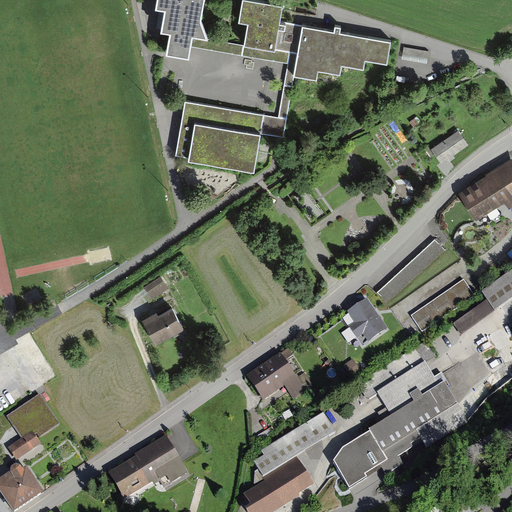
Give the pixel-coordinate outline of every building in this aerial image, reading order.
[(171,35),(166,56),(189,60),(191,46),(193,37),(207,39),(201,19),(203,0),(157,0),(155,11),(165,13),(161,34),(171,35)] [(258,0),(242,0),(239,21),(248,22),(244,46),(275,52),(275,49),(281,22),(284,4),(258,0)] [(298,53),(303,25),(281,22),(275,49),(298,53)] [(335,31),(303,25),(298,53),(295,74),(316,77),(318,67),(339,71),(341,62),(363,66),(364,58),(388,62),(391,40),(340,31),(341,26),(336,25),(335,31)] [(193,37),(191,46),(288,63),(290,52),(275,49),(275,52),(244,46),(207,39),(193,37)] [(429,63),(430,51),(410,49),(408,61),(429,63)] [(279,118),(264,116),(260,133),(283,137),(295,74),(298,53),(290,52),(288,63),(279,118)] [(185,101),(175,156),(253,172),(260,133),(264,116),(185,101)] [(468,144),(457,131),(430,148),(441,165),(468,144)] [(458,194),(475,221),(506,202),(509,208),(511,206),(511,158),(487,175),(487,176),(458,194)] [(388,305),(446,251),(435,239),(377,292),(388,305)] [(461,334),(511,299),(511,270),(482,291),(488,299),(453,322),(461,334)] [(152,301),(169,290),(160,277),(143,289),(152,301)] [(421,329),(474,293),(464,279),(411,315),(421,329)] [(384,326),(365,300),(350,311),(357,320),(351,325),(358,335),(365,330),(370,336),(384,326)] [(156,313),(141,322),(155,347),(184,331),(172,309),(158,317),(156,313)] [(428,445),(468,417),(511,379),(511,337),(505,324),(474,341),(492,371),(457,401),(446,385),(449,382),(441,370),(433,375),(414,346),(373,374),(375,377),(361,386),(369,397),(376,392),(386,406),(377,413),(382,420),(336,450),(340,455),(331,461),(349,487),(365,476),(363,473),(379,462),(386,472),(401,462),(397,454),(423,437),(428,445)] [(289,348),(248,375),(263,399),(285,385),(294,398),(306,390),(305,387),(311,383),(305,372),(298,376),(287,359),(293,354),(289,348)] [(354,362),(345,368),(353,379),(362,373),(354,362)] [(40,394),(7,416),(13,426),(19,422),(27,434),(22,438),(9,447),(17,459),(41,443),(35,434),(37,432),(40,436),(60,423),(40,394)] [(296,454),(334,430),(324,411),(262,450),(264,455),(254,461),(259,468),(256,471),(254,483),(256,486),(245,493),(252,504),(246,507),(249,511),(253,511),(255,511),(269,511),(314,484),(296,454)] [(19,422),(13,426),(22,438),(27,434),(19,422)] [(138,455),(109,471),(126,499),(152,483),(154,486),(160,483),(164,490),(190,474),(167,435),(136,452),(138,455)] [(491,470),(483,461),(471,473),(479,482),(491,470)] [(11,472),(0,479),(0,490),(14,511),(44,491),(27,467),(23,469),(21,466),(17,464),(12,468),(11,472)]
